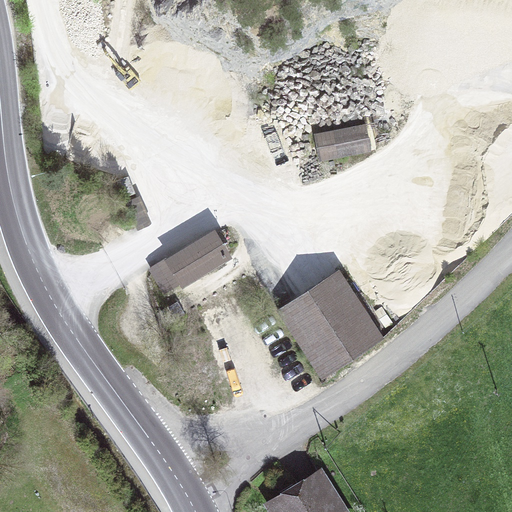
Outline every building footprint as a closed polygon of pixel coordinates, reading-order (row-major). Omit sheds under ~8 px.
[(366,123),(313,133),(319,162),(371,152),(366,123)] [(125,203),(138,232),(152,226),(139,197),(125,203)] [(232,261),(214,231),(148,271),(163,295),(179,285),(182,291),(232,261)] [(385,340),(339,271),(275,314),(321,382),(385,340)] [(350,511),(321,468),(262,506),(265,511),(350,511)]
